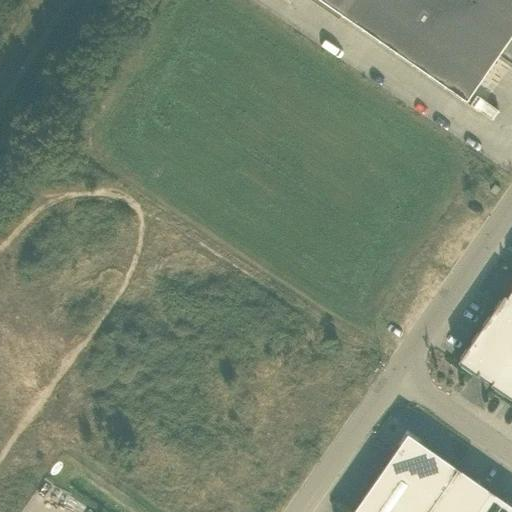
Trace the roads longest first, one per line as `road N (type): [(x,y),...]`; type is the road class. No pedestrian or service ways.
road 1 (unclassified): [(395,372),(511,204)]
road 2 (track): [(110,0),(0,163)]
road 3 (unclassified): [(298,511),(395,372)]
road 4 (unclassified): [(395,372),(511,453)]
